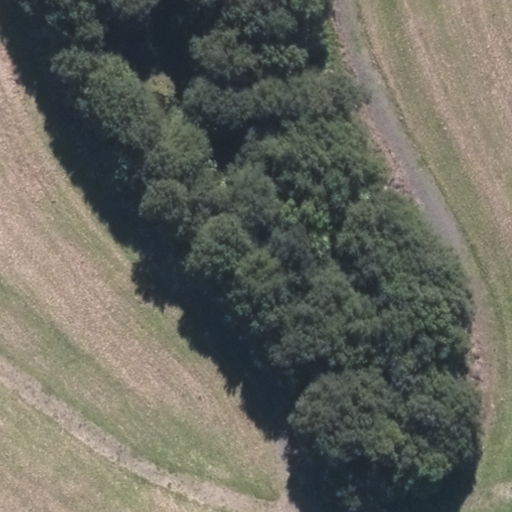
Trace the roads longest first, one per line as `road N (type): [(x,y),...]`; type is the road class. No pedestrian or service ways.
road 1 (unknown): [(0,39),(50,169),(118,262),(244,355),(278,432),(291,511)]
road 2 (unknown): [(337,0),(488,345),(484,435)]
road 3 (unknown): [(260,511),(197,506),(134,483),(51,426),(0,378)]
